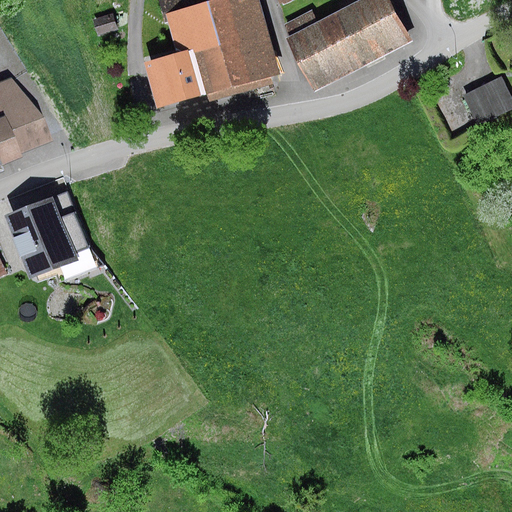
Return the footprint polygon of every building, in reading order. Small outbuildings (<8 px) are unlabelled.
[(165,0),(179,49),(191,45),(206,95),(276,74),(253,0),(165,0)] [(312,11),(283,26),(318,92),(411,42),(388,0),(363,0),(319,24),(312,11)] [(113,15),(94,20),(97,35),(117,30),(113,15)] [(191,45),(179,49),(143,58),(157,109),(206,95),(191,45)] [(511,84),(509,78),(469,97),(483,124),(511,110),(511,84)] [(0,163),(13,158),(12,155),(49,142),(39,118),(8,79),(0,82),(0,163)] [(66,194),(6,217),(30,281),(35,278),(38,284),(57,277),(59,283),(95,269),(66,194)]
